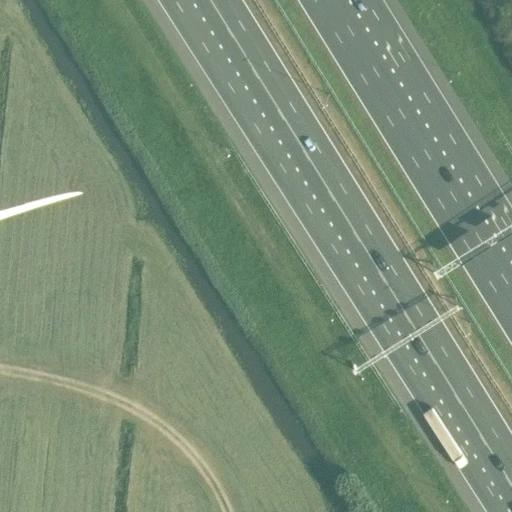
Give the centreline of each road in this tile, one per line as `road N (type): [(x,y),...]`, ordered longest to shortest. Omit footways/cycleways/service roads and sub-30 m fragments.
road 1 (motorway): [(210,0),(511,489)]
road 2 (motorway): [(511,288),(332,0)]
road 3 (track): [(0,368),(109,396),(159,420),(202,457),(235,511)]
